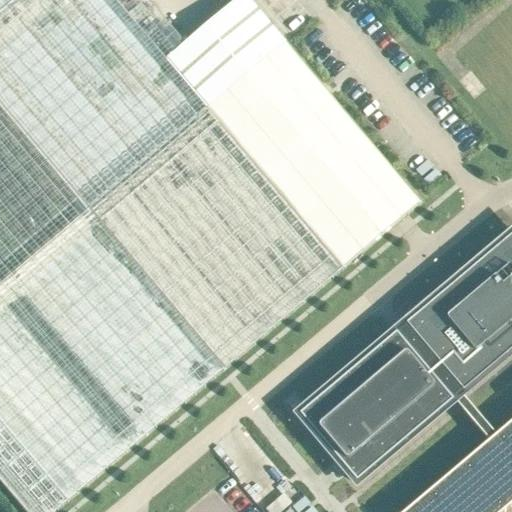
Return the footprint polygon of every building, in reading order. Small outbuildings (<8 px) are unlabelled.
[(146,0),(0,0),(0,482),(24,511),(56,511),(420,205),(285,44),(250,0),(242,0),(184,45),(165,61),(157,52),(177,36),(146,0)] [(472,100),(485,88),(470,71),(457,81),(472,100)] [(356,484),(453,402),(446,394),(454,388),(456,386),(459,390),(467,390),(511,352),(511,423),(407,511),(504,511),(511,506),(511,236),(410,323),(409,331),(419,343),(410,351),(396,335),(299,417),(356,484)] [(284,495),(275,503),(283,511),(292,504),(284,495)] [(275,503),(266,510),(267,511),(282,511),(283,511),(275,503)]
